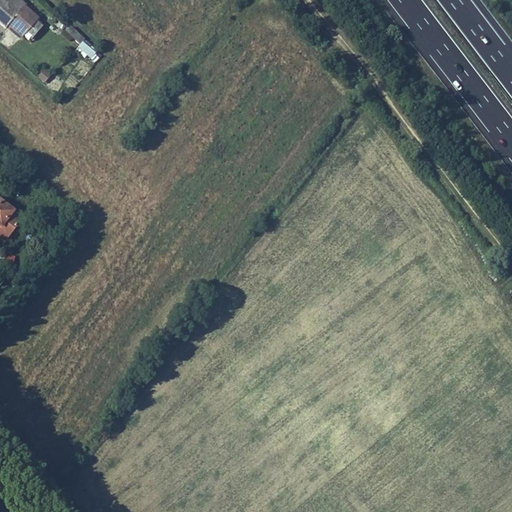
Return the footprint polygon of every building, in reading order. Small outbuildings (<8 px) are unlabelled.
[(0,0),(0,18),(6,24),(7,23),(10,20),(24,32),(39,13),(24,2),(21,6),(12,0),(0,0)] [(24,32),(10,20),(7,23),(22,35),(24,32)] [(36,22),(28,30),(34,35),(41,26),(36,22)] [(41,70),(38,79),(46,82),(50,73),(41,70)] [(0,220),(2,222),(0,224),(0,230),(7,235),(23,214),(11,204),(13,201),(7,196),(4,200),(0,197),(0,220)] [(12,265),(15,256),(4,253),(2,261),(12,265)]
